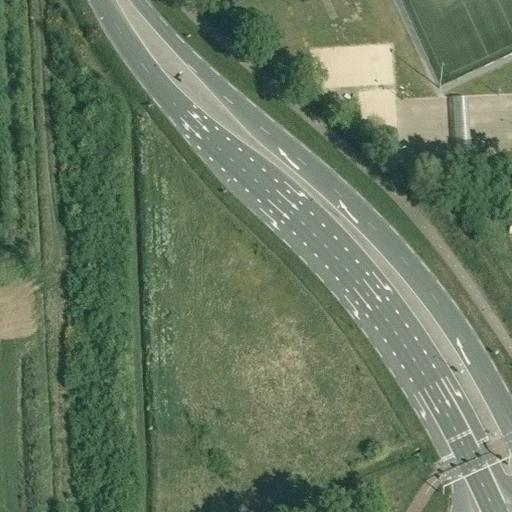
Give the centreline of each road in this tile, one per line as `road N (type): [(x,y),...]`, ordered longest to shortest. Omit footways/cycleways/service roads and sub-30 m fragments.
road 1 (secondary): [(102,0),(180,109),(370,297),(497,511)]
road 2 (secondary): [(511,427),(404,260),(138,0)]
road 3 (track): [(68,511),(46,0)]
